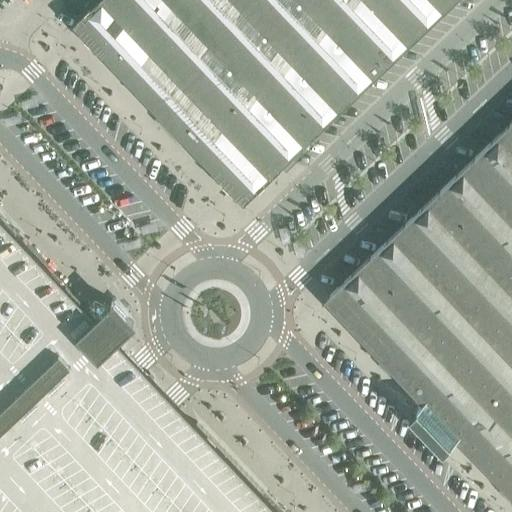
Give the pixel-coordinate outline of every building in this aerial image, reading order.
[(98,0),(77,21),(216,167),(225,158),(236,158),(236,159),(237,160),(237,162),(238,163),(239,164),(241,166),(243,167),(245,168),(247,169),(250,169),(252,168),(255,167),(257,166),(258,164),(260,162),(261,160),(261,158),(261,157),(261,156),(272,155),(280,163),(284,159),(311,133),(429,21),(451,0),(98,0)] [(511,121),(328,296),(424,397),(410,410),(445,446),(458,433),(511,489),(511,121)] [(282,191),(268,177),(243,200),(256,214),(282,191)] [(0,430),(15,416),(28,404),(56,377),(76,358),(105,330),(110,335),(114,340),(117,337),(128,327),(134,322),(120,307),(112,299),(106,305),(96,314),(33,249),(0,214),(0,430)] [(348,511),(350,511),(256,417),(241,432),(255,447),(241,462),(290,511),(348,511)] [(282,511),(262,490),(224,450),(197,421),(129,485),(101,511),(282,511)]
